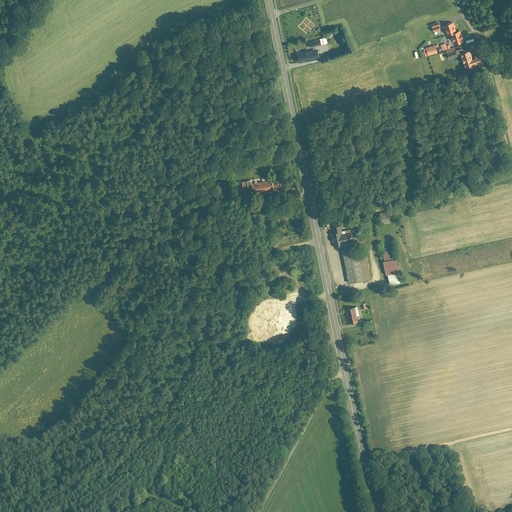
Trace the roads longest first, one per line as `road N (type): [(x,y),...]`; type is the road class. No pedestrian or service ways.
road 1 (primary): [(374,511),(271,15)]
road 2 (track): [(0,461),(42,440),(171,295),(272,251),(317,242)]
road 3 (track): [(344,373),(328,382),(258,511)]
road 4 (track): [(361,457),(511,429)]
